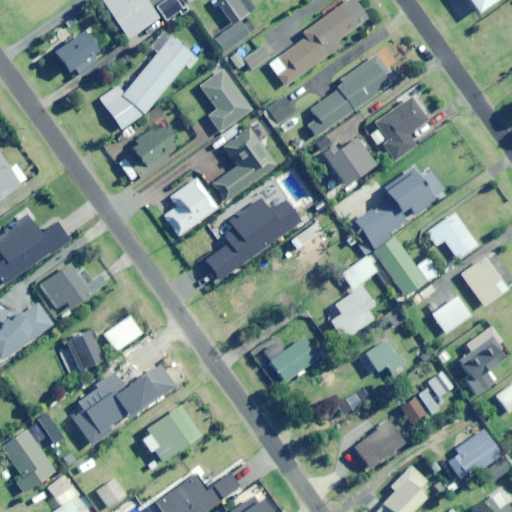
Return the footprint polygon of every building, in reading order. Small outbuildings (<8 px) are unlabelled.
[(145,0),(127,0),(126,1),(125,0),(101,0),(127,38),(134,33),(139,41),(152,32),(147,24),(157,17),(145,0)] [(165,20),(182,9),(176,0),(164,0),(155,6),(165,20)] [(220,0),(217,2),(230,21),(234,26),(241,21),(240,20),(255,9),(248,0),(220,0)] [(336,40),(367,18),(354,0),(345,0),(304,30),(308,36),(277,58),(284,69),(279,73),(287,84),(340,45),(336,40)] [(468,0),(477,12),(494,0),(468,0)] [(241,21),(234,26),(230,21),(214,32),(227,51),(250,34),(241,21)] [(92,54),(97,50),(83,30),(53,51),(67,71),(73,67),(79,75),(98,61),(92,54)] [(189,69),(198,58),(171,36),(124,93),(115,85),(99,104),(127,127),(141,111),(144,113),(184,65),(189,69)] [(252,69),(270,56),(262,44),(243,56),(252,69)] [(318,136),(396,79),(377,54),(335,84),(338,88),(302,114),(318,136)] [(221,131),(251,110),(222,70),(201,86),(217,108),(208,114),(221,131)] [(278,123),(295,111),(286,97),(269,108),(278,123)] [(408,134),(428,120),(412,97),(376,122),(389,140),(383,144),(395,160),(416,146),(408,134)] [(222,146),(235,165),(211,183),(223,202),(277,164),(250,126),(222,146)] [(131,148),(134,152),(119,162),(130,179),(137,175),(140,180),(170,160),(167,156),(178,149),(164,127),(131,148)] [(343,184),(374,164),(356,137),(326,158),(343,184)] [(16,164),(9,168),(0,154),(0,197),(27,181),(16,164)] [(354,221),(374,249),(393,235),(390,231),(434,199),(432,197),(444,188),(430,169),(423,175),(415,165),(382,188),(389,198),(374,209),(373,207),(354,221)] [(217,206),(223,202),(211,183),(203,189),(195,178),(167,198),(174,207),(168,211),(184,235),(219,210),(217,206)] [(311,215),(324,205),(311,188),(298,197),(311,215)] [(242,251),(279,219),(256,193),(219,225),(242,251)] [(58,221),(43,232),(28,212),(0,233),(2,235),(0,236),(0,274),(10,288),(72,240),(58,221)] [(457,259),(477,245),(454,212),(426,232),(435,246),(444,240),(457,259)] [(296,250),(322,231),(315,222),(290,241),(296,250)] [(426,280),(393,235),(374,249),(372,250),(405,296),(426,280)] [(352,288),(376,270),(365,255),(341,273),(352,288)] [(484,306),(508,289),(485,257),(461,274),(484,306)] [(100,274),(93,279),(78,258),(41,283),(58,307),(65,302),(69,308),(106,283),(100,274)] [(366,310),(374,305),(361,286),(325,311),(344,338),(372,319),(366,310)] [(446,333),(471,316),(457,296),(432,313),(446,333)] [(14,314),(4,299),(0,301),(0,354),(30,334),(32,338),(52,324),(35,300),(14,314)] [(115,351),(141,333),(129,315),(103,333),(115,351)] [(490,324),(465,342),(471,351),(458,359),(473,380),(470,382),(478,394),(493,383),(486,372),(511,354),(490,324)] [(93,339),(97,337),(92,327),(66,339),(81,370),(103,360),(93,339)] [(284,382),(319,358),(304,337),(270,361),(284,382)] [(399,352),(394,354),(392,350),(397,348),(393,338),(367,349),(368,353),(361,356),(369,374),(386,366),(389,372),(405,365),(399,352)] [(126,399),(152,383),(141,365),(115,381),(126,399)] [(437,396),(451,387),(440,371),(427,381),(437,396)] [(508,413),(511,409),(511,383),(495,396),(508,413)] [(430,414),(438,409),(424,388),(416,393),(430,414)] [(410,423),(423,413),(411,397),(398,407),(410,423)] [(163,460),(200,435),(180,406),(146,430),(158,447),(155,449),(163,460)] [(371,469),(405,443),(389,422),(354,447),(371,469)] [(36,443),(45,437),(36,423),(2,448),(20,473),(14,478),(25,492),(55,470),(36,443)] [(460,482),(500,455),(483,431),(444,457),(460,482)] [(491,482),(509,469),(501,458),(483,471),(491,482)] [(418,489),(426,481),(411,466),(392,484),(397,489),(374,511),(411,511),(426,498),(418,489)] [(94,485),(107,476),(101,468),(88,477),(94,485)] [(199,479),(194,482),(189,474),(160,492),(171,511),(175,511),(207,493),(199,479)] [(54,498),(71,486),(63,475),(46,486),(54,498)] [(110,507),(125,494),(112,477),(96,490),(110,507)] [(474,511),(511,511),(511,508),(499,491),(473,510),(474,511)] [(87,511),(76,496),(52,511),(87,511)] [(271,511),(269,508),(263,511),(260,511),(252,500),(236,511),(271,511)]
